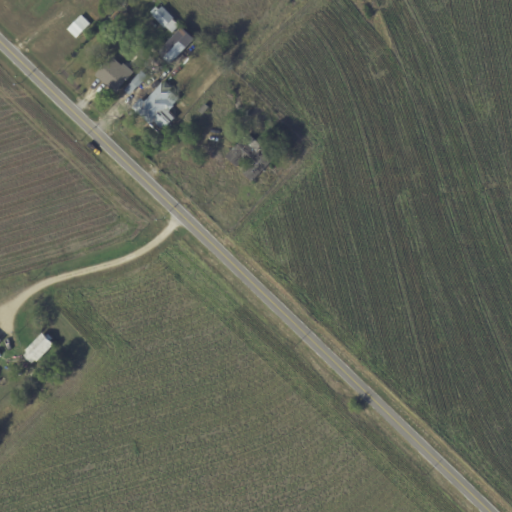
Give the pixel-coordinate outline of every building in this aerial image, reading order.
[(85,2),(82,0),(99,0),(91,8),(85,2)] [(164,7),(176,19),(174,20),(180,26),(173,33),(165,25),(164,27),(151,14),(158,8),(160,10),(164,7)] [(68,30),(83,16),(91,24),(77,39),(68,30)] [(197,40),(184,27),(159,52),(172,64),(197,40)] [(126,65),(135,73),(117,94),(96,77),(113,58),(123,66),(125,64),(126,65)] [(158,69),(152,64),(158,58),(165,66),(160,71),(158,69)] [(134,96),(132,98),(125,91),(133,83),(132,83),(142,72),(148,77),(152,73),(156,77),(151,84),(147,80),(139,88),(140,89),(134,96)] [(133,108),(142,99),(146,103),(163,84),(180,100),(174,106),(175,107),(170,112),(177,118),(164,131),(156,123),(152,127),(133,109),(133,108)] [(199,112),(206,105),(210,108),(204,115),(199,112)] [(226,157),(249,134),(275,160),(253,183),(243,173),(249,167),(245,162),(238,169),(226,157)] [(30,362),(25,358),(28,354),(26,352),(43,334),(47,338),(49,335),(54,340),(52,342),(55,346),(38,364),(36,362),(33,365),(30,362)]
